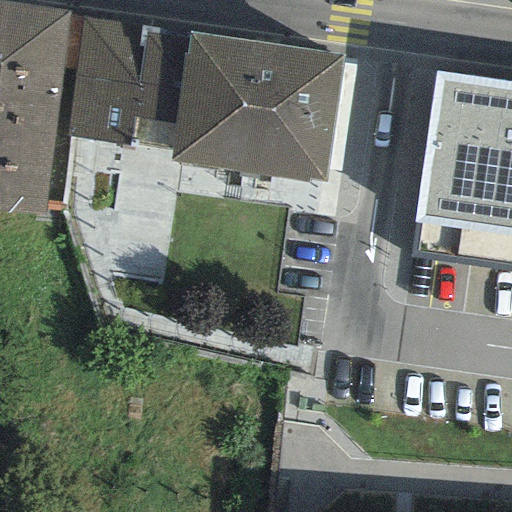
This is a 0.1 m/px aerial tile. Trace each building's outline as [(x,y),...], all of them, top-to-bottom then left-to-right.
[(70,15),(0,3),(0,119),(54,130),(62,68),(70,15)] [(185,54),(189,33),(92,18),(70,15),(62,68),(74,70),(64,136),(78,139),(128,146),(129,144),(167,150),(182,54),(185,54)] [(342,55),(189,33),(185,54),(182,54),(167,150),(165,162),(306,183),(306,178),(323,181),(342,55)] [(415,258),(511,272),(511,83),(434,72),(412,226),(419,227),(415,258)] [(54,130),(0,119),(0,210),(42,216),(54,130)]
